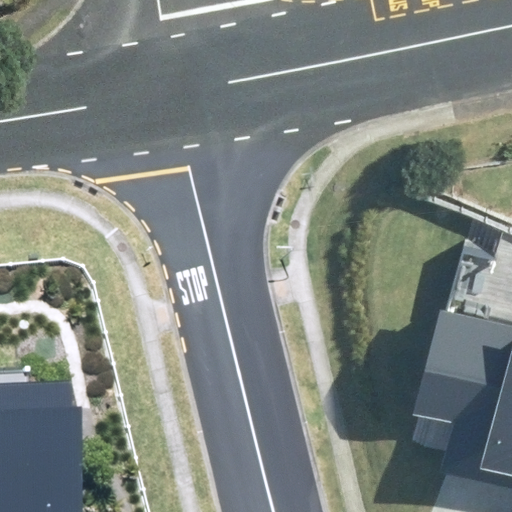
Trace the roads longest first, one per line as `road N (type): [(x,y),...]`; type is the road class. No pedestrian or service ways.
road 1 (residential): [(271,511),(175,93)]
road 2 (tertiary): [(511,27),(175,93)]
road 3 (tertiary): [(175,93),(0,116)]
